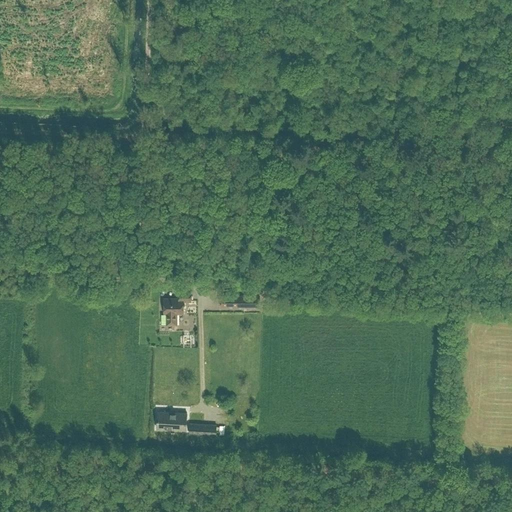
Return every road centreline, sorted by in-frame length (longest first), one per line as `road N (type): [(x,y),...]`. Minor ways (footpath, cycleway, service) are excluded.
road 1 (track): [(453,295),(140,280)]
road 2 (track): [(144,136),(0,129)]
road 3 (track): [(144,136),(140,280)]
road 4 (track): [(140,280),(0,273)]
road 5 (track): [(150,0),(144,136)]
